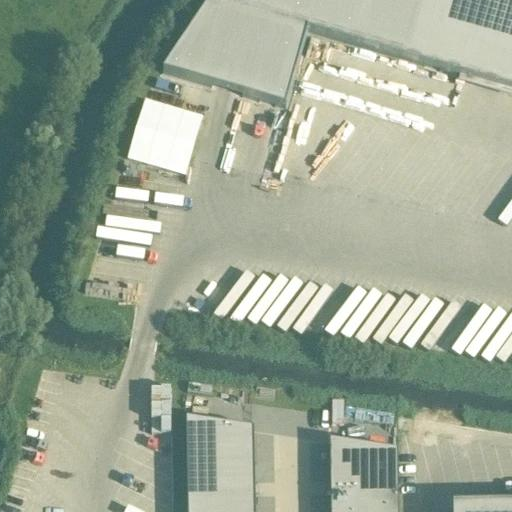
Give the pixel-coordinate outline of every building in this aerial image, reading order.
[(511,0),(384,0),(369,53),(511,95),(511,0)] [(254,502),(253,433),(185,422),(187,503),(254,502)] [(396,445),(329,445),(330,500),(397,499),(396,445)] [(397,511),(397,499),(330,500),(330,511),(397,511)] [(254,511),(254,502),(187,503),(187,511),(254,511)]
